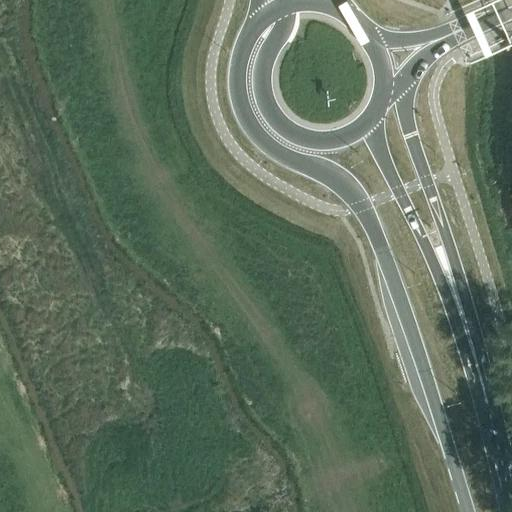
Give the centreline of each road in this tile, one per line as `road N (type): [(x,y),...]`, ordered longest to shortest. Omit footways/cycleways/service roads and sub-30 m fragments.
road 1 (primary): [(256,27),(236,70),(245,115),(265,143),(344,183),(369,222),(467,511)]
road 2 (primary): [(464,348),(470,317),(401,107),(401,81)]
road 3 (primary): [(464,348),(383,160),(373,114)]
road 4 (primary): [(286,4),(260,73),(274,119),(301,137),(329,140),(373,114)]
road 5 (primary): [(506,511),(464,348)]
